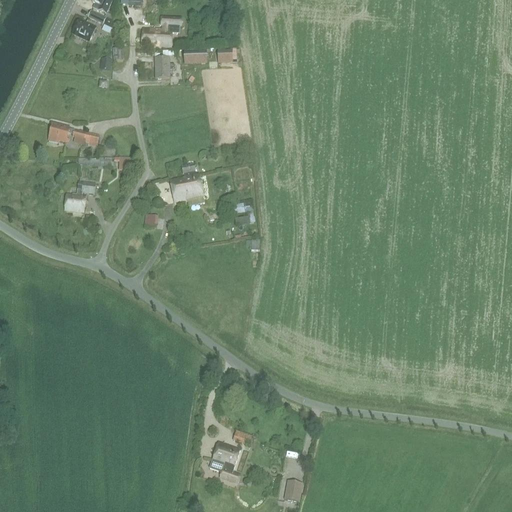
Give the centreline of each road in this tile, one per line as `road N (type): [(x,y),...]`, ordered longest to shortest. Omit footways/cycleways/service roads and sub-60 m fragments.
road 1 (unclassified): [(511,436),(335,408),(289,393),(96,265)]
road 2 (unclassified): [(96,265),(146,170),(132,44)]
road 3 (tertiary): [(0,138),(69,0)]
